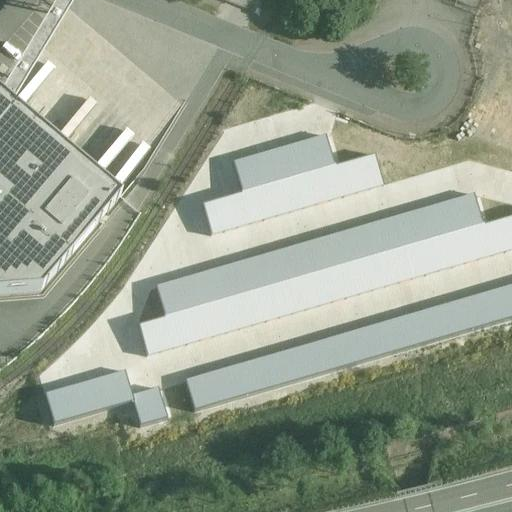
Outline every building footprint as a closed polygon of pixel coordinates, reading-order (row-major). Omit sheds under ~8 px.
[(59,0),(0,98),(0,99),(11,109),(77,0),(59,0)] [(0,297),(40,294),(119,200),(11,109),(0,99),(0,297)] [(332,168),(323,138),(232,165),(241,195),(332,168)] [(382,187),(373,157),(332,168),(241,195),(200,207),(209,237),(382,187)] [(481,227),(472,196),(154,289),(163,320),(481,227)] [(511,250),(511,217),(481,227),(137,328),(146,358),(511,250)] [(511,320),(511,288),(186,384),(194,414),(511,320)] [(130,398),(123,373),(44,397),(53,426),(131,404),(130,398)] [(164,421),(156,391),(130,398),(131,404),(138,428),(164,421)]
